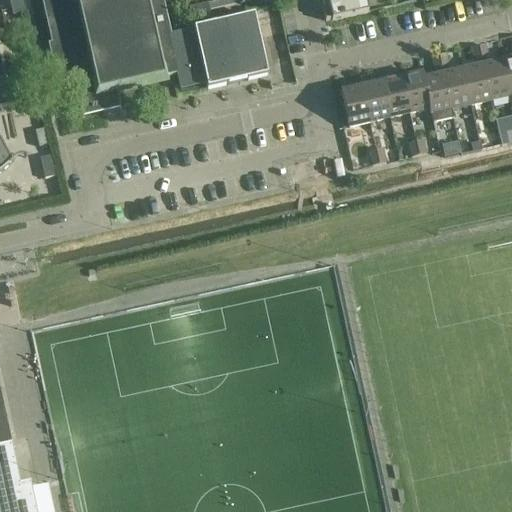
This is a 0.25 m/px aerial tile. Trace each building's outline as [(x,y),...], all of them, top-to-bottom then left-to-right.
[(82,119),(104,114),(119,111),(115,92),(163,81),(163,79),(175,76),(179,93),(206,87),(207,91),(266,78),(253,18),(170,37),(161,0),(39,0),(50,46),(47,47),(51,67),(57,65),(62,85),(73,83),(82,119)] [(231,0),(214,4),(216,11),(233,7),(231,0)] [(367,14),(363,0),(324,0),(320,1),(325,23),(367,14)] [(208,5),(209,12),(216,11),(214,4),(208,5)] [(478,49),(481,63),(488,62),(485,48),(478,49)] [(473,65),(481,63),(478,49),(470,51),(473,65)] [(438,59),(442,73),(449,71),(445,57),(438,59)] [(434,75),(442,73),(438,59),(431,60),(434,75)] [(511,61),(502,63),(511,100),(511,99),(511,61)] [(482,68),(490,104),(511,100),(502,63),(482,68)] [(462,72),(471,109),(490,104),(482,68),(462,72)] [(0,174),(2,173),(4,171),(5,170),(7,168),(8,167),(10,165),(11,164),(11,163),(12,163),(13,162),(13,161),(14,161),(14,160),(15,160),(16,160),(16,159),(17,159),(18,159),(19,159),(20,159),(21,159),(22,159),(24,160),(25,158),(24,158),(23,157),(22,157),(21,157),(20,157),(19,157),(18,157),(18,158),(16,158),(15,158),(14,159),(13,160),(12,161),(11,161),(11,162),(10,162),(10,163),(0,143),(0,142),(0,109),(8,108),(8,107),(0,72),(0,174)] [(442,77),(451,113),(471,109),(462,72),(442,77)] [(401,80),(409,117),(428,113),(429,118),(430,118),(421,76),(401,80)] [(421,76),(430,118),(431,118),(433,127),(453,122),(451,113),(442,77),(422,81),(421,76)] [(380,85),(389,122),(409,117),(401,80),(380,85)] [(361,90),(369,126),(389,122),(380,85),(361,90)] [(348,131),(369,126),(361,90),(339,95),(348,131)] [(491,130),(476,134),(480,153),(495,149),(491,130)] [(416,144),(419,159),(426,157),(422,143),(416,144)] [(411,161),(419,159),(416,144),(407,146),(411,161)] [(477,144),(469,145),(470,154),(479,152),(477,144)] [(376,153),(379,167),(386,166),(382,151),(376,153)] [(371,169),(379,167),(376,153),(367,155),(371,169)] [(51,157),(40,160),(44,180),(55,177),(51,157)] [(12,494),(4,456),(12,455),(0,400),(0,511),(34,511),(30,490),(12,494)]
